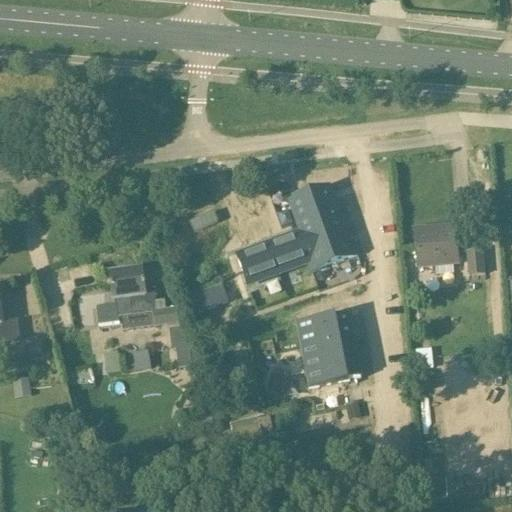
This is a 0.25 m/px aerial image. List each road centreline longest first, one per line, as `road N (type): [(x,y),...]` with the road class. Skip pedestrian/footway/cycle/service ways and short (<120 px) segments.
road 1 (primary): [(201,41),(511,70)]
road 2 (unclassified): [(193,151),(460,120)]
road 3 (primary): [(0,21),(201,41)]
road 4 (unclassified): [(0,176),(193,151)]
